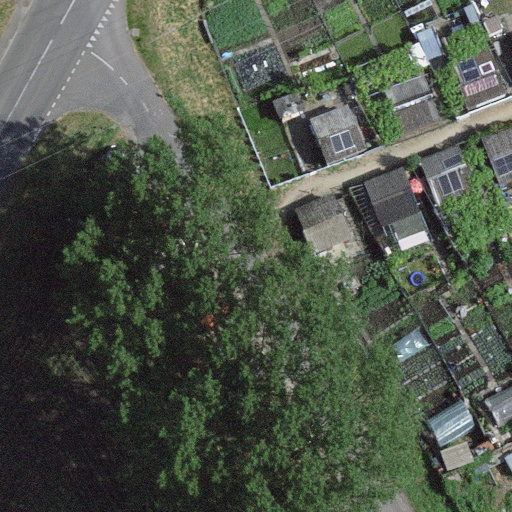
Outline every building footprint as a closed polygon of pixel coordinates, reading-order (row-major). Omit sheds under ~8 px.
[(492,53),(450,70),(468,115),(510,98),(492,53)] [(423,81),(381,98),(400,142),(441,125),(423,81)] [(345,111),(304,128),(322,172),(363,155),(345,111)] [(511,130),(480,143),(498,187),(511,181),(511,130)] [(455,152),(413,169),(432,213),(473,196),(455,152)] [(402,173),(361,190),(379,234),(421,217),(402,173)] [(338,195),(297,212),(315,256),(357,239),(338,195)] [(511,398),(488,410),(497,431),(511,424),(511,398)] [(461,404),(426,423),(440,449),(475,430),(461,404)]
